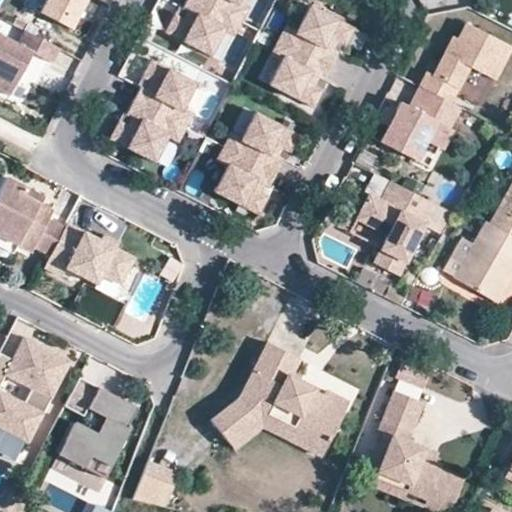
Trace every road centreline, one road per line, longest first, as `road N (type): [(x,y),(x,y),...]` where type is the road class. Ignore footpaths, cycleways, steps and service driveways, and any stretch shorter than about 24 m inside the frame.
road 1 (residential): [(138,0),(57,156),(219,229)]
road 2 (residential): [(0,295),(134,360),(174,345),(219,229)]
road 3 (residential): [(281,261),(396,34),(387,4),(378,0)]
road 4 (residential): [(511,378),(281,261)]
